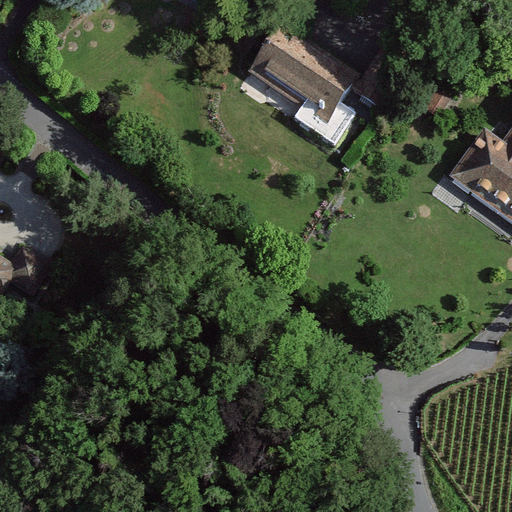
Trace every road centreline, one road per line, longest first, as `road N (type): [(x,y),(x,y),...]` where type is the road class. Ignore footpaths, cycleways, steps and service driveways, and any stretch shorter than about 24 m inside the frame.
road 1 (residential): [(412,511),(407,454),(362,371),(0,84)]
road 2 (unknown): [(170,220),(13,439),(0,469)]
